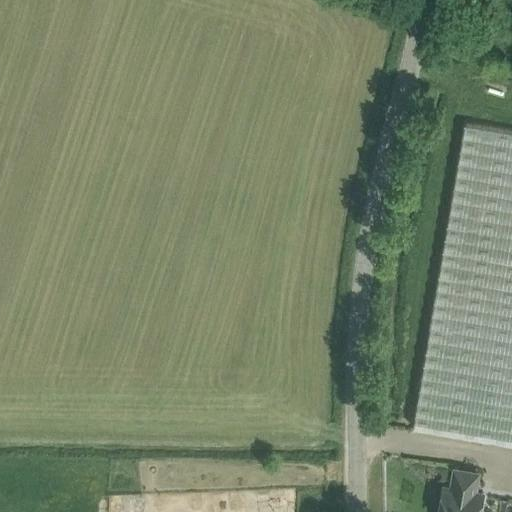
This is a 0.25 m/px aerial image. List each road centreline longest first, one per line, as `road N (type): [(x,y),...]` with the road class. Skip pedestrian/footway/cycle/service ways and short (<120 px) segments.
road 1 (unclassified): [(356,511),(356,329),(381,180),(426,0)]
road 2 (unknown): [(356,437),(511,463)]
